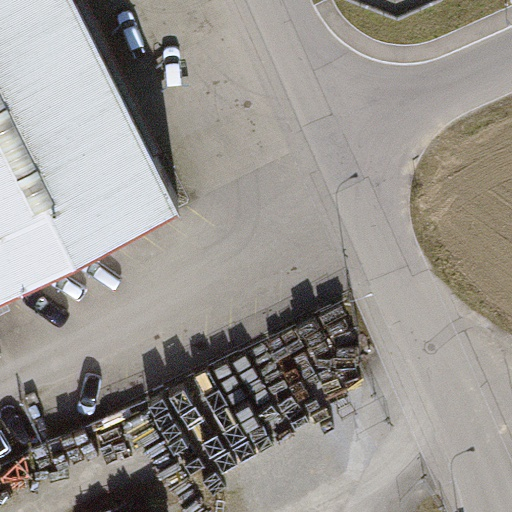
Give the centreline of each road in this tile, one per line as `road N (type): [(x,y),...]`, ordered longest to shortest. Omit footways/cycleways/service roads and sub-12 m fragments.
road 1 (residential): [(283,0),(456,400)]
road 2 (unknown): [(0,329),(347,144)]
road 3 (residential): [(456,400),(501,511)]
